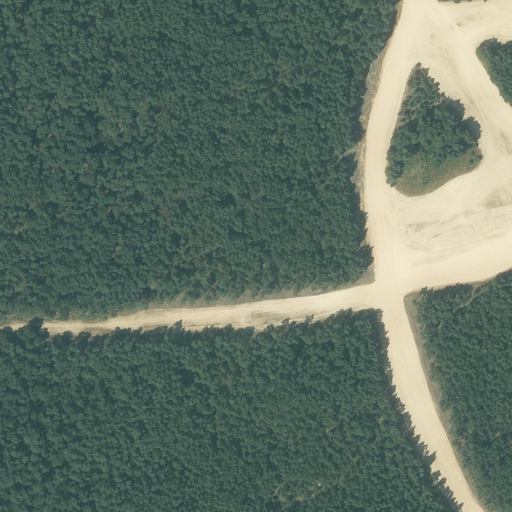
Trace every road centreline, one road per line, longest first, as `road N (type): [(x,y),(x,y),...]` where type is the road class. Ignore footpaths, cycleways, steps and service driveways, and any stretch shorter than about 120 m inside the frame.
road 1 (track): [(472,511),(409,390),(391,329),(377,192),(383,130),(421,4)]
road 2 (track): [(0,330),(305,310),(363,299),(511,248)]
road 3 (track): [(511,142),(442,50),(429,20)]
